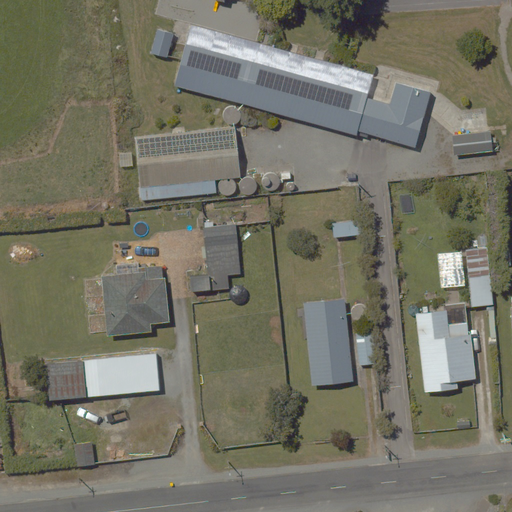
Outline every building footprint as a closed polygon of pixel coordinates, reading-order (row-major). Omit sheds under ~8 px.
[(355,68),(168,25),(155,79),(343,122),(395,134),(409,75),(376,68),(373,82),(353,78),(355,68)] [(473,115),(438,118),(441,148),(476,144),(473,115)] [(217,125),(126,137),(131,177),(222,166),(217,125)] [(331,221),(332,235),(362,232),(361,219),(331,221)] [(189,271),(190,289),(227,287),(226,274),(239,273),(236,225),(205,227),(208,270),(189,271)] [(118,233),(100,233),(101,268),(120,267),(118,233)] [(490,243),(466,245),(470,304),(494,303),(490,243)] [(151,320),(166,319),(164,269),(102,272),(104,334),(151,332),(151,320)] [(347,296),(303,300),(311,383),(354,379),(347,296)] [(477,374),(472,331),(450,333),(447,302),(415,306),(424,390),(458,386),(457,377),(477,374)] [(373,328),(354,329),(357,364),(376,363),(373,328)] [(85,356),(45,361),(51,401),(90,395),(85,356)] [(378,366),(361,368),(364,402),(381,401),(378,366)]
